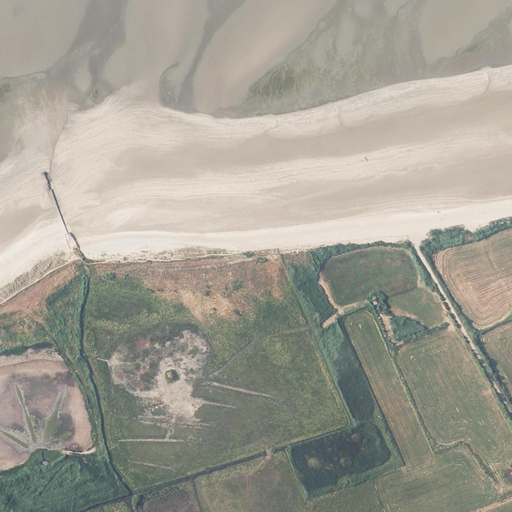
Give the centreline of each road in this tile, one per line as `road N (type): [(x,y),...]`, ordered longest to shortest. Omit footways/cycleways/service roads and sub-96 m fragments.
road 1 (track): [(0,309),(71,266),(268,252)]
road 2 (unclassified): [(511,413),(409,236)]
